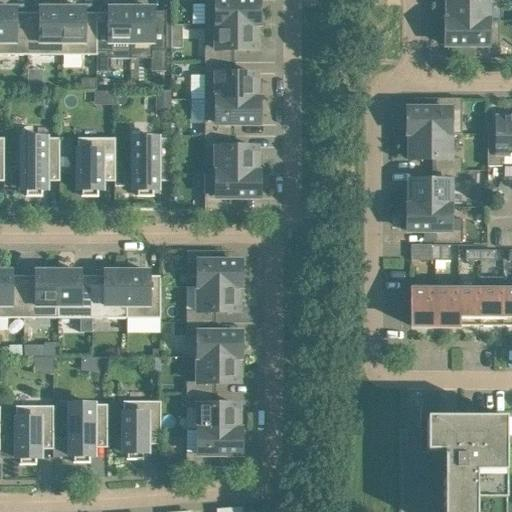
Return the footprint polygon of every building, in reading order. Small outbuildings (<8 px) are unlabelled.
[(204,0),(204,25),(259,25),(259,1),(231,1),(231,0),(204,0)] [(445,21),(488,21),(487,0),(447,0),(447,6),(445,6),(445,21)] [(0,55),(27,56),(27,14),(15,14),(15,9),(0,8),(0,55)] [(62,56),(62,9),(40,9),(40,14),(27,14),(27,56),(62,56)] [(97,56),(97,54),(97,14),(83,14),(83,9),(62,9),(62,56),(97,56)] [(109,59),(131,59),(131,9),(109,9),(109,14),(97,14),(97,54),(109,54),(109,59)] [(131,9),(131,59),(151,59),(151,72),(165,72),(166,14),(152,14),(152,9),(131,9)] [(488,21),(445,21),(445,46),(472,46),(472,59),(499,59),(499,22),(488,21)] [(259,25),(204,25),(204,63),(231,63),(231,51),(256,51),(256,41),(259,41),(259,25)] [(231,63),(204,63),(204,101),(259,101),(259,84),(256,84),(256,75),(231,75),(231,63)] [(170,93),(156,92),(156,113),(170,113),(170,93)] [(407,110),(407,135),(450,135),(461,135),(461,99),(434,99),(434,110),(407,110)] [(259,101),(204,101),(204,136),(231,136),(231,125),(259,125),(259,101)] [(503,155),(511,154),(511,119),(496,119),(496,125),(487,125),(487,167),(501,167),(503,155)] [(450,159),(450,135),(407,135),(407,151),(409,151),(409,160),(434,160),(434,171),(461,171),(461,159),(450,159)] [(231,136),(204,136),(204,150),(216,150),(216,174),(259,174),(259,158),(256,158),(256,148),(231,148),(231,136)] [(46,173),(60,173),(60,158),(60,141),(60,139),(22,139),(22,174),(22,187),(22,188),(22,191),(26,191),(26,197),(41,197),(41,191),(46,191),(46,173)] [(101,173),(115,173),(115,139),(77,139),(77,191),(82,191),(82,197),(97,197),(97,191),(102,191),(101,173)] [(171,173),(171,139),(133,139),(133,191),(137,191),(137,197),(153,197),(153,191),(157,191),(157,173),(171,173)] [(60,141),(60,158),(70,158),(72,158),(72,141),(60,141)] [(461,183),(461,171),(434,171),(434,182),(409,182),(409,191),(407,191),(407,207),(450,207),(450,183),(461,183)] [(11,174),(11,188),(22,188),(22,187),(22,174),(11,174)] [(115,182),(115,186),(124,186),(124,174),(115,174),(115,182)] [(259,198),(259,174),(216,174),(204,174),(204,211),(231,211),(231,198),(259,198)] [(486,199),(498,199),(498,188),(486,188),(486,199)] [(407,207),(407,232),(434,232),(434,243),(461,243),(461,219),(450,219),(450,207),(407,207)] [(411,259),(411,261),(430,261),(430,245),(411,245),(411,259)] [(450,246),(430,245),(430,261),(450,261),(450,246)] [(480,261),(480,251),(465,251),(465,261),(480,261)] [(495,261),(495,251),(480,251),(480,261),(495,261)] [(240,288),(240,263),(213,263),(213,252),(186,252),(186,264),(197,265),(198,288),(240,288)] [(11,277),(11,272),(0,271),(0,318),(23,319),(23,277),(11,277)] [(23,319),(58,319),(58,272),(36,272),(36,277),(23,277),(23,319)] [(58,272),(58,319),(92,319),(92,277),(80,277),(80,272),(58,272)] [(92,277),(92,319),(126,319),(127,319),(127,272),(105,272),(105,277),(92,277)] [(127,272),(127,319),(160,319),(160,277),(148,277),(148,272),(127,272)] [(186,324),(213,324),(213,313),(238,313),(238,303),(240,303),(240,288),(198,288),(198,312),(186,312),(186,324)] [(434,326),(434,291),(410,291),(410,326),(434,326)] [(456,327),(456,291),(434,291),(434,326),(456,327)] [(480,327),(479,292),(456,291),(456,327),(480,327)] [(511,326),(511,291),(502,292),(502,327),(511,326)] [(502,327),(502,292),(479,292),(480,327),(502,327)] [(213,334),(213,324),(186,324),(186,336),(197,336),(197,359),(240,359),(240,334),(213,334)] [(44,346),(24,346),(24,356),(44,356),(44,346)] [(65,358),(54,358),(54,372),(65,372),(65,358)] [(106,358),(94,358),(94,372),(106,372),(106,358)] [(186,395),(213,395),(213,384),(238,384),(238,375),(240,375),(240,359),(197,359),(197,383),(186,383),(186,395)] [(213,405),(213,395),(186,395),(186,407),(198,407),(198,432),(240,432),(240,415),(238,415),(238,405),(213,405)] [(147,436),(161,436),(161,402),(123,402),(123,454),(127,454),(127,460),(143,460),(142,454),(147,454),(147,436)] [(93,440),(107,440),(107,405),(69,405),(69,457),(74,457),(74,463),(89,463),(89,457),(93,457),(93,440)] [(420,452),(420,406),(419,406),(419,429),(399,430),(398,511),(505,511),(506,420),(426,419),(426,452),(420,452)] [(40,441),(53,441),(53,407),(15,407),(16,459),(20,459),(20,465),(35,465),(35,459),(40,459),(40,441)] [(186,454),(186,470),(213,468),(213,455),(240,455),(240,432),(198,432),(198,454),(186,454)]
